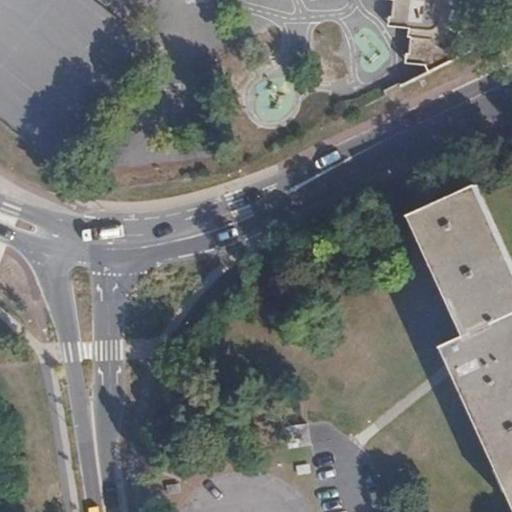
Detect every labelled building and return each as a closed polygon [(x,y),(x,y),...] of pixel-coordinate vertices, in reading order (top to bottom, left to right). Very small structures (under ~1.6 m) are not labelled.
[(472,52),(484,17),(489,0),(433,0),(436,4),(432,18),(431,26),(432,32),(437,41),(441,44),(445,45),(449,44),(456,60),(472,52)] [(355,71),(361,87),(382,78),(376,63),(355,71)] [(510,261),(477,189),(414,215),(468,337),(450,346),(455,358),(458,364),(461,371),(471,393),(467,395),(511,492),(511,330),(508,321),(511,318),(511,267),(511,266),(511,265),(511,261),(511,260),(510,261)] [(311,445),(308,426),(286,429),(290,448),(311,445)] [(309,474),(308,466),(296,467),(297,475),(309,474)] [(180,494),(179,486),(167,487),(168,495),(180,494)]
